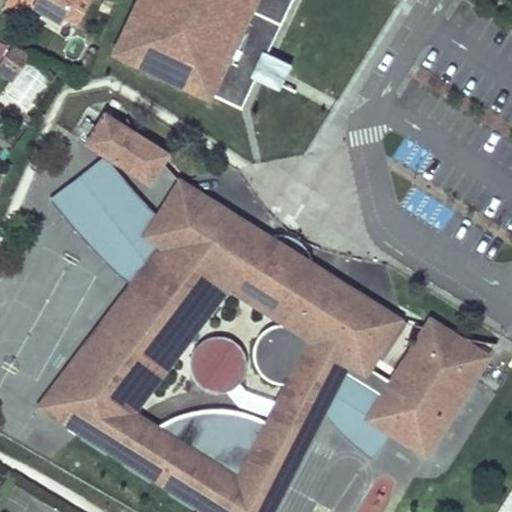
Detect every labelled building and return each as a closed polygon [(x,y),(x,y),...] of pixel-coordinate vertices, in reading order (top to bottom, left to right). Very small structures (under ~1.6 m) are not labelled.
[(32,0),(36,2),(33,6),(61,23),(64,18),(77,25),(92,0),(32,0)] [(149,0),(121,58),(216,103),(265,0),(149,0)] [(31,51),(16,43),(5,55),(18,66),(31,51)] [(247,74),(277,90),(291,63),(261,48),(247,74)] [(18,66),(5,55),(0,60),(0,63),(12,74),(18,66)] [(170,154),(109,115),(91,143),(108,153),(152,182),(170,154)] [(108,153),(53,198),(90,244),(111,265),(125,277),(134,284),(161,249),(164,250),(170,241),(152,229),(161,215),(143,196),(108,153)] [(228,221),(183,180),(161,215),(152,229),(170,241),(164,250),(161,249),(41,405),(201,506),(209,511),(274,511),(326,412),(347,370),(385,394),(370,417),(392,432),(428,455),(491,356),(482,350),(469,350),(469,342),(433,319),(394,380),(373,367),(403,319),(387,313),(376,309),(365,304),(354,299),(346,296),(343,301),(311,292),(317,281),(254,241),(247,250),(224,226),(228,221)] [(403,319),(183,180),(228,221),(224,226),(247,250),(254,241),(317,281),(311,292),(343,301),(346,296),(354,299),(365,304),(376,309),(387,313),(403,319)] [(482,350),(469,342),(469,350),(482,350)] [(347,370),(326,412),(333,421),(343,431),(355,442),(365,450),(376,458),(392,432),(370,417),(385,394),(347,370)]
